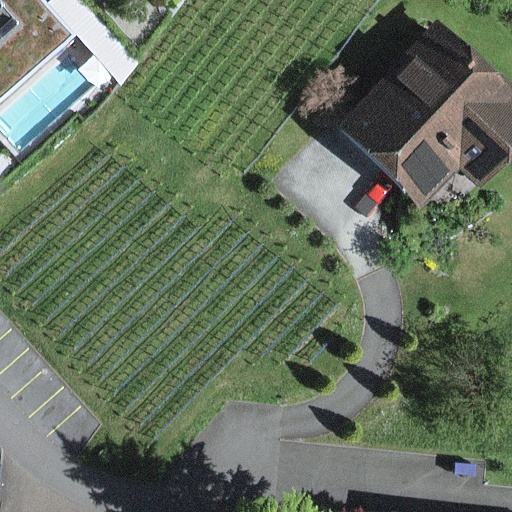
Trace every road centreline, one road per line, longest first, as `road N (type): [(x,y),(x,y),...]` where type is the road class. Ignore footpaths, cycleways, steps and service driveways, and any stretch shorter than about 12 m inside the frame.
road 1 (residential): [(167,511),(291,470),(511,505)]
road 2 (residential): [(0,415),(31,451),(138,511)]
